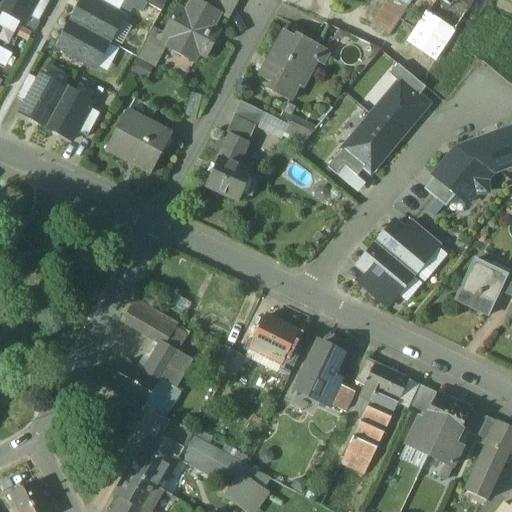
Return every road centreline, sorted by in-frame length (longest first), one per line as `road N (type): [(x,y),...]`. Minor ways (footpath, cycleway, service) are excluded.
road 1 (residential): [(314,296),(332,258),(473,90)]
road 2 (residential): [(30,441),(154,221)]
road 3 (residential): [(154,221),(260,15)]
road 4 (residential): [(314,296),(511,394)]
road 5 (residential): [(154,221),(314,296)]
road 6 (residential): [(0,146),(154,221)]
road 7 (residential): [(0,115),(58,0)]
